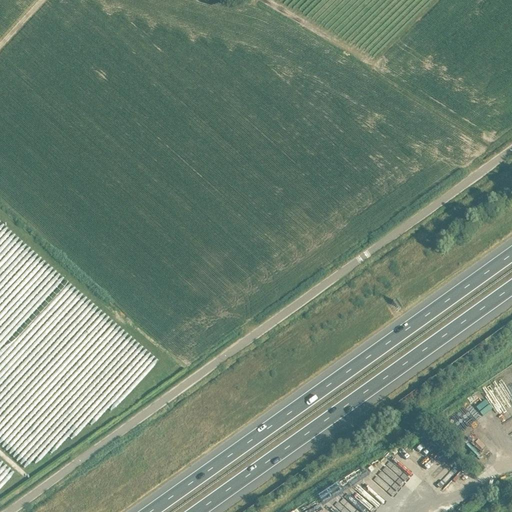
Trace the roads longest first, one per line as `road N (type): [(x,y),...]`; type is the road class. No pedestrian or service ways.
road 1 (unclassified): [(8,511),(511,149)]
road 2 (motorway): [(511,253),(151,511)]
road 3 (motorway): [(194,511),(511,286)]
